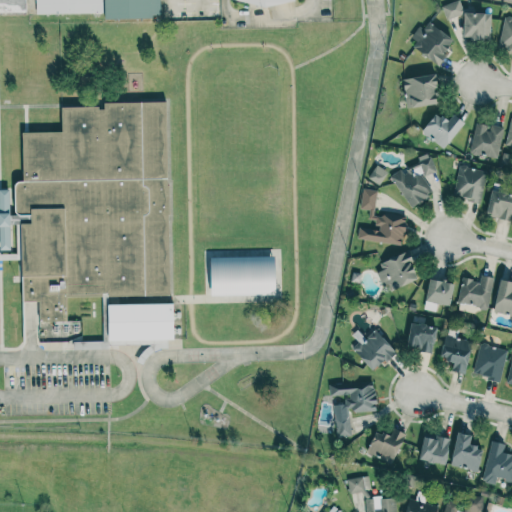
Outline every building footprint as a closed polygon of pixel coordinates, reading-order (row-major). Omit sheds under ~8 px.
[(25,0),(0,0),(0,13),(26,13),(25,0)] [(35,0),(35,14),(101,13),(101,0),(35,0)] [(158,0),(103,0),(104,20),(159,18),(158,0)] [(458,0),(441,6),(446,20),(458,16),(462,16),(461,38),(490,39),(490,13),(463,13),(458,0)] [(498,47),(511,50),(511,18),(504,17),(498,47)] [(403,77),(404,106),(436,105),(435,76),(403,77)] [(108,338),(108,296),(66,297),(66,320),(38,320),(38,300),(22,301),(20,214),(15,211),(14,182),(18,179),(22,179),(21,131),(61,131),(61,105),(103,104),(103,101),(165,100),(168,300),(172,300),(172,339),(108,338)] [(453,114),(447,122),(436,112),(421,131),(443,149),(464,123),(453,114)] [(502,127),(475,123),(471,154),(498,157),(502,127)] [(410,207),(433,193),(423,178),(436,170),(426,153),(418,158),(421,162),(409,170),(406,166),(391,176),(410,207)] [(369,180),(381,184),(386,170),(375,166),(369,180)] [(454,198),(481,201),(484,169),(457,167),(454,198)] [(373,220),(377,191),(362,188),(359,209),(370,211),(368,219),(373,220)] [(511,193),(490,190),(486,216),(511,219),(511,193)] [(359,226),(357,239),(401,246),(405,217),(377,213),(374,229),(359,226)] [(379,263),(382,270),(380,271),(389,291),(417,279),(406,252),(379,263)] [(209,258),(210,298),(274,297),(273,257),(209,258)] [(453,282),(428,279),(426,302),(450,305),(453,282)] [(511,330),(511,292),(511,282),(499,280),(493,312),(511,315),(511,317),(510,330),(511,330)] [(436,326),(409,323),(407,348),(433,351),(436,326)] [(361,339),(351,348),(372,372),(395,351),(376,330),(362,341),(361,339)] [(439,358),(453,362),(451,371),(464,374),(472,342),(444,335),(439,358)] [(507,350),(480,344),(473,374),(500,380),(507,350)] [(376,411),(373,382),(328,386),(329,397),(344,396),(344,404),(333,406),(336,437),(350,436),(348,413),(376,411)] [(388,463),(400,441),(377,429),(365,451),(388,463)] [(479,470),(481,447),(469,446),(470,434),(455,433),(451,467),(479,470)] [(420,460),(446,463),(449,439),(422,437),(420,460)] [(482,481),(495,485),(496,479),(511,482),(511,454),(503,453),(505,444),(491,441),(482,481)] [(367,491),(365,476),(347,479),(350,494),(367,491)] [(443,502),(442,511),(482,511),(483,497),(465,496),(464,511),(456,511),(457,503),(443,502)] [(365,511),(395,511),(395,498),(365,499),(365,511)] [(404,511),(435,511),(437,505),(408,499),(404,511)]
